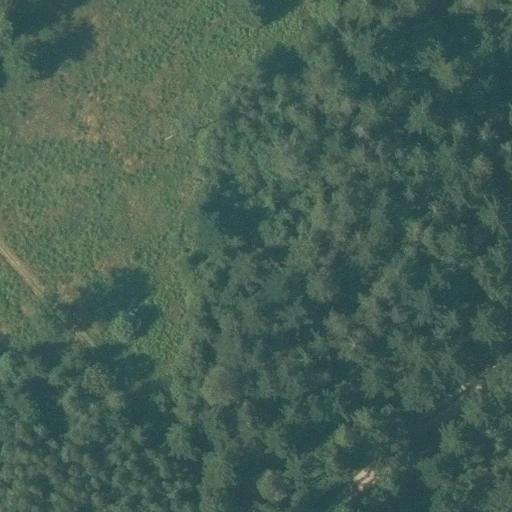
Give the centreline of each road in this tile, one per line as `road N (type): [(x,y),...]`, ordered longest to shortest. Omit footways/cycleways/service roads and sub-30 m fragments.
road 1 (track): [(219,511),(0,258)]
road 2 (track): [(336,511),(418,432),(511,362)]
